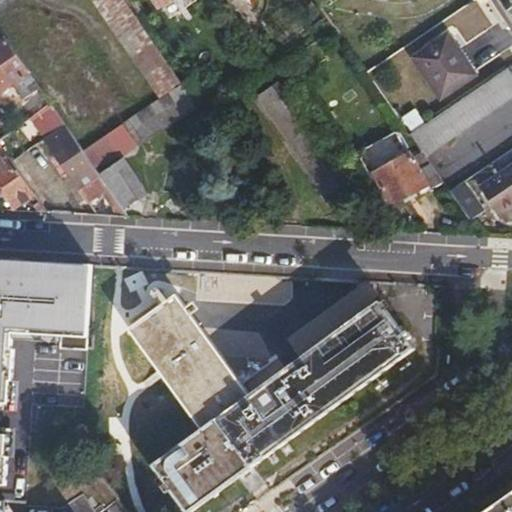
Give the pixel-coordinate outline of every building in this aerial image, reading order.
[(91,0),(159,99),(182,84),(124,0),(91,0)] [(137,0),(146,13),(157,6),(153,0),(137,0)] [(159,9),(172,0),(153,0),(157,6),(159,9)] [(155,27),(165,41),(174,35),(163,22),(163,21),(155,27)] [(450,34),(414,58),(442,99),(477,74),(450,34)] [(32,73),(8,38),(0,43),(0,94),(15,84),(32,73)] [(511,99),(511,71),(509,68),(412,134),(421,147),(428,158),(511,99)] [(11,99),(27,122),(31,119),(53,103),(32,73),(15,84),(22,92),(11,99)] [(159,99),(125,122),(135,140),(139,146),(206,102),(190,78),(182,84),(159,99)] [(277,83),(255,99),(286,145),(332,210),(335,206),(355,194),(277,83)] [(31,119),(88,203),(95,199),(111,188),(101,175),(95,165),(85,149),(53,103),(31,119)] [(95,165),(135,140),(125,122),(111,132),(85,149),(95,165)] [(30,198),(38,212),(48,213),(48,210),(0,141),(0,185),(16,209),(30,198)] [(444,181),(440,175),(428,158),(421,147),(374,173),(392,206),(430,185),(431,188),(444,181)] [(465,180),(478,171),(467,155),(456,164),(450,167),(440,175),(444,181),(450,190),(465,180)] [(121,203),(124,208),(149,194),(126,158),(101,175),(111,188),(114,194),(121,203)] [(511,206),(511,165),(481,187),(501,214),(511,206)] [(450,190),(472,221),(479,216),(479,214),(486,212),(487,211),(465,180),(450,190)] [(114,194),(111,188),(95,199),(98,205),(114,194)] [(117,217),(131,217),(124,208),(121,203),(112,210),(117,217)] [(507,223),(511,218),(511,206),(501,214),(507,223)] [(88,350),(93,265),(0,260),(0,403),(10,404),(12,382),(14,382),(16,349),(14,349),(15,332),(62,336),(61,349),(88,350)] [(177,289),(129,324),(202,426),(154,461),(189,510),(416,344),(381,296),(251,391),(177,289)] [(0,511),(0,485),(8,486),(9,457),(7,457),(8,435),(0,434),(0,511)] [(485,511),(511,511),(511,487),(504,493),(507,497),(485,511)]
